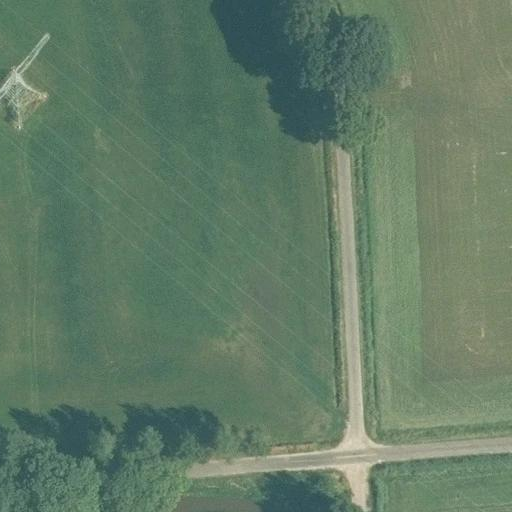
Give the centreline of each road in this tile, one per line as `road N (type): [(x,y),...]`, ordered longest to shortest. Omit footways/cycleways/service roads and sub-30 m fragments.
road 1 (unclassified): [(357,457),(340,87),(314,0)]
road 2 (unclassified): [(357,457),(0,477)]
road 3 (unclassified): [(357,457),(511,444)]
